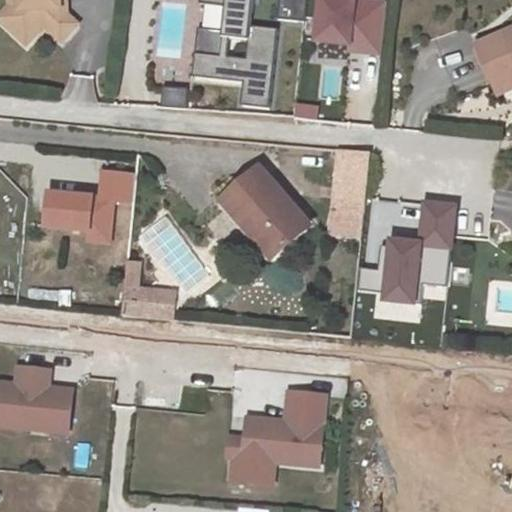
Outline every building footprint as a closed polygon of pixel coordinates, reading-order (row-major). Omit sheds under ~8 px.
[(8,0),(9,7),(0,16),(0,21),(5,26),(19,11),(17,0),(8,0)] [(17,0),(19,11),(5,26),(26,45),(44,26),(61,42),(77,25),(66,14),(61,10),(60,0),(17,0)] [(280,0),(278,19),(304,22),(306,0),(200,0),(200,2),(225,5),(222,31),(219,56),(194,53),(192,77),(243,83),(240,105),(268,109),(277,30),(250,26),(253,0),(280,0)] [(386,5),(342,0),(319,0),(315,42),(349,46),(359,47),(358,52),(381,55),(386,5)] [(219,56),(222,31),(197,28),(194,53),(219,56)] [(511,30),(477,47),(502,100),(511,95),(511,30)] [(361,238),(371,153),(338,149),(328,235),(361,238)] [(276,258),(306,231),(257,174),(225,199),(276,258)] [(447,286),(455,206),(424,203),(420,244),(410,243),(409,249),(394,248),(382,246),(379,271),(388,272),(385,301),(420,304),(422,284),(447,286)] [(388,272),(379,271),(360,269),(358,298),(385,301),(388,272)] [(125,300),(126,288),(80,284),(78,305),(123,310),(125,300)] [(175,293),(126,288),(125,300),(174,304),(175,293)] [(174,304),(125,300),(123,310),(175,315),(174,304)] [(50,373),(18,370),(16,387),(0,386),(0,429),(48,433),(49,426),(69,428),(72,393),(54,391),(54,396),(48,395),(50,373)] [(287,422),(249,419),(247,439),(245,460),(236,459),(234,481),(275,484),(277,461),(322,465),(327,395),(290,392),(288,414),(299,418),(299,422),(287,422)] [(299,418),(288,414),(287,422),(299,422),(299,418)] [(245,460),(247,439),(231,438),(230,458),(236,459),(245,460)]
